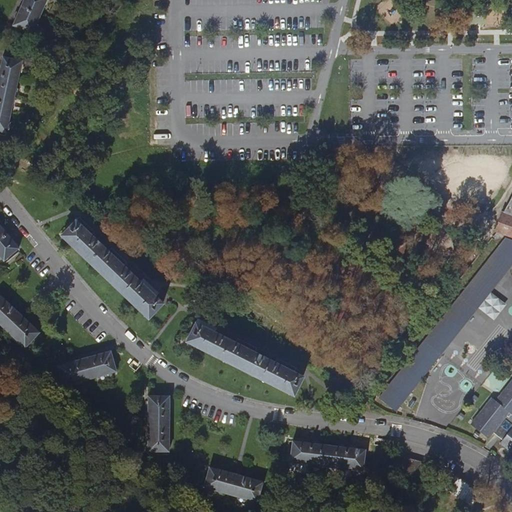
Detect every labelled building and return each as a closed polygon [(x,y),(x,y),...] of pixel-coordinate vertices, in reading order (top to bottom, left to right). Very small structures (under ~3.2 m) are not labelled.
[(32,33),(46,0),(24,0),(14,25),(32,33)] [(0,130),(6,132),(22,61),(4,57),(0,73),(0,130)] [(511,216),(504,213),(497,232),(511,237),(511,216)] [(163,303),(76,221),(61,235),(148,318),(163,303)] [(19,248),(0,225),(0,254),(4,260),(19,248)] [(395,410),(511,265),(511,240),(506,238),(379,397),(395,410)] [(39,332),(0,294),(0,322),(25,347),(39,332)] [(303,377),(195,324),(187,342),(294,395),(303,377)] [(116,371),(111,351),(58,366),(63,385),(116,371)] [(511,382),(497,401),(493,399),(472,425),(488,438),(493,432),(497,427),(506,435),(502,439),(500,442),(511,451),(511,382)] [(169,451),(169,396),(149,396),(148,450),(169,451)] [(506,435),(497,427),(493,432),(502,439),(506,435)] [(363,468),(365,450),(293,441),(291,459),(363,468)] [(418,477),(422,461),(393,453),(388,468),(418,477)] [(257,501),(262,481),(210,467),(204,487),(257,501)] [(473,504),(481,491),(455,475),(447,488),(473,504)]
